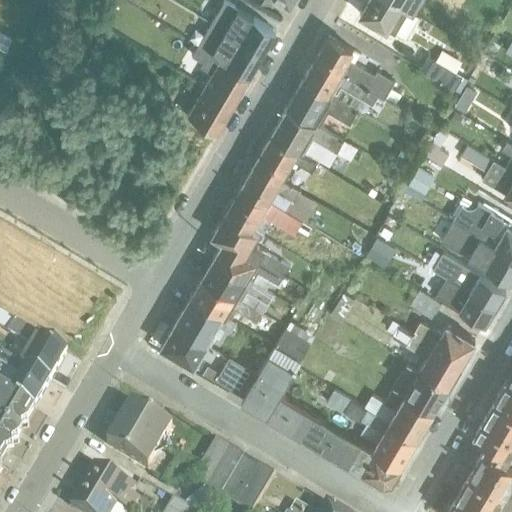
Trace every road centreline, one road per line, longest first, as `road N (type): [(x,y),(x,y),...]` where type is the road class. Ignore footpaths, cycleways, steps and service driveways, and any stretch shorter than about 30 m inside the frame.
road 1 (residential): [(317,0),(150,280)]
road 2 (residential): [(389,511),(116,347)]
road 3 (residential): [(511,320),(399,511)]
road 4 (residential): [(116,347),(19,511)]
road 5 (residential): [(150,280),(0,189)]
